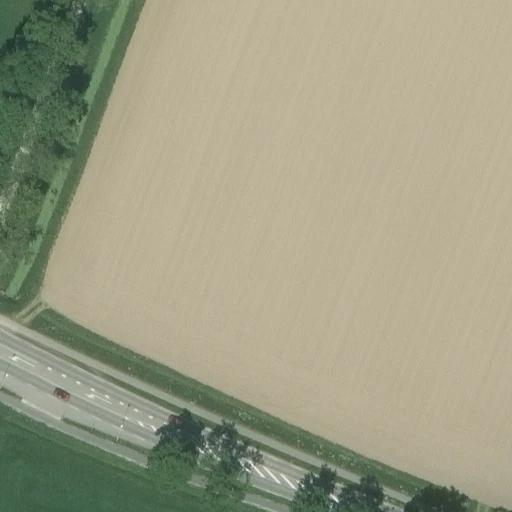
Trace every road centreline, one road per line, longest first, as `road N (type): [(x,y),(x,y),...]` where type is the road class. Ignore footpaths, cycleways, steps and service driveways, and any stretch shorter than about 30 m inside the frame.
road 1 (unclassified): [(348,57),(415,103),(438,136),(445,174),(444,225),(398,360),(379,511)]
road 2 (primary): [(363,511),(118,416),(0,357)]
road 3 (unclassified): [(348,57),(199,0)]
